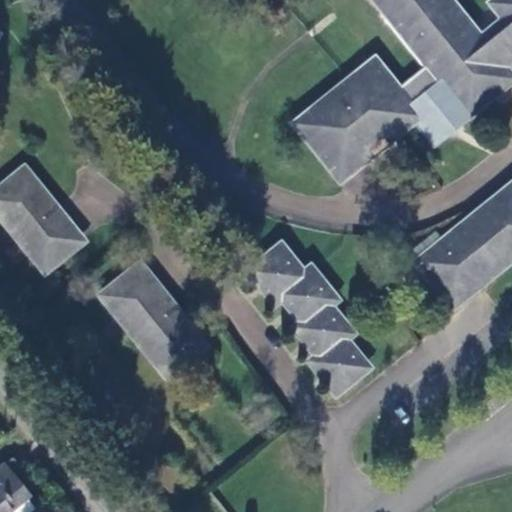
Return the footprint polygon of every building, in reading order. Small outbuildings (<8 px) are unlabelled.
[(299,127),(341,178),(365,159),(362,156),(389,134),(392,137),(415,120),(435,141),(487,99),(477,88),(511,60),(511,0),(501,0),(495,5),(508,20),(480,43),(444,0),(376,0),(432,68),(399,95),(375,66),(349,86),(352,89),(325,111),(323,108),(299,127)] [(0,194),(0,215),(44,271),(79,244),(70,231),(67,233),(52,214),(54,212),(25,175),(0,194)] [(511,189),(460,231),(462,234),(458,237),(453,232),(442,240),(445,243),(422,261),(420,264),(448,298),(473,278),(479,285),(511,257),(511,189)] [(412,250),(422,261),(445,243),(442,240),(435,232),(412,250)] [(281,251),(252,274),(261,285),(263,283),(268,289),(266,290),(275,301),(282,296),(293,309),(295,307),(299,313),(297,314),(305,324),(298,330),(307,341),(309,340),(313,345),(311,347),(320,359),(314,364),(323,376),(325,376),(329,380),(328,381),(337,393),(366,370),(353,353),(350,355),(340,344),(347,337),(337,325),(339,323),(327,308),(334,301),(321,286),(319,287),(309,274),(301,281),(292,270),(295,268),(281,251)] [(167,377),(202,348),(165,303),(163,305),(147,285),(150,283),(139,270),(104,298),(167,377)] [(13,456),(0,466),(0,511),(31,511),(35,509),(27,499),(30,497),(16,477),(24,470),(13,456)]
